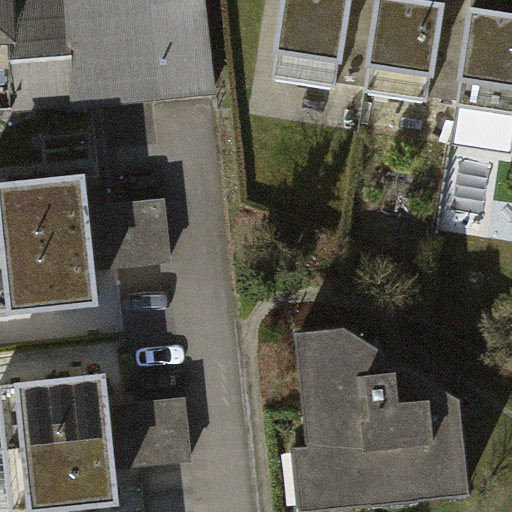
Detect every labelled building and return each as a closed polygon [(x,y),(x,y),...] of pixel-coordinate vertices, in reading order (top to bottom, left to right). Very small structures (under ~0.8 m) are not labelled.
[(0,0),(0,41),(0,42),(5,102),(200,89),(193,0),(0,0)] [(365,0),(291,0),(280,80),(353,90),(365,0)] [(463,0),(391,0),(372,94),(441,108),(463,0)] [(511,0),(489,0),(470,102),(511,109),(511,0)] [(101,182),(0,190),(0,317),(112,308),(101,182)] [(344,322),(295,326),(317,505),(464,487),(456,391),(344,322)] [(115,511),(106,387),(5,394),(13,511),(115,511)]
